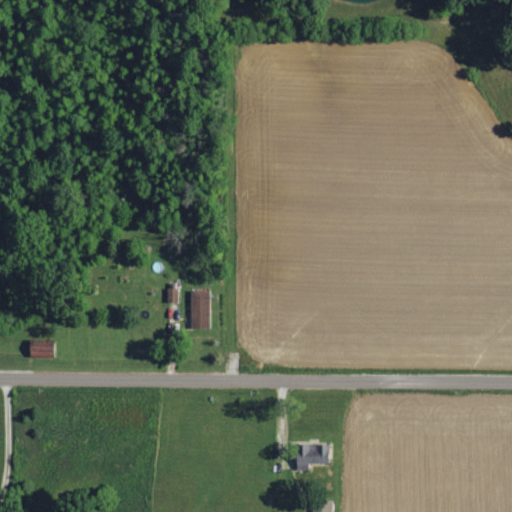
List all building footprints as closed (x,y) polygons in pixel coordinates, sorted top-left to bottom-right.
[(180,289),(170,289),(171,303),(181,302),(180,289)] [(212,292),(193,292),(193,329),(212,328),(212,292)] [(33,341),(34,358),(58,357),(57,340),(33,341)] [(333,443),(300,443),(300,466),(333,466),(333,443)] [(314,511),(334,511),(335,501),(315,500),(314,511)]
